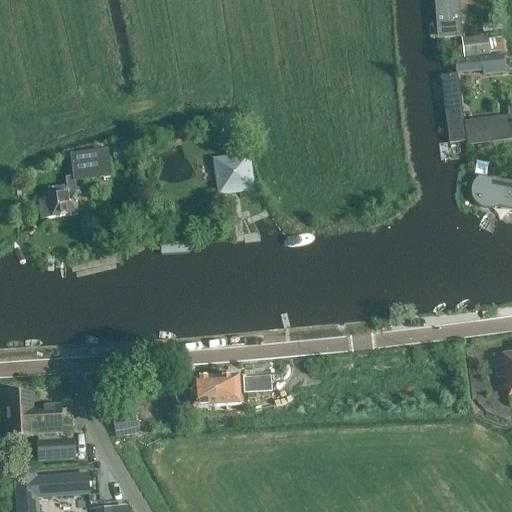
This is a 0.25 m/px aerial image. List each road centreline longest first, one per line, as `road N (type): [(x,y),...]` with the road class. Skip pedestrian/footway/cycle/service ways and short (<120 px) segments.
road 1 (unclassified): [(83,365),(511,324)]
road 2 (unclassified): [(144,511),(98,432),(83,365)]
